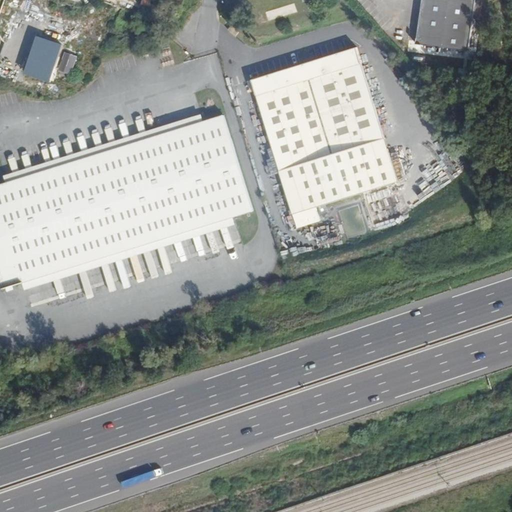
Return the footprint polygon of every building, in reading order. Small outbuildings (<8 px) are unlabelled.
[(137,21),(145,0),(134,0),(127,17),(137,21)] [(175,9),(178,2),(173,0),(169,0),(167,6),(175,9)] [(466,52),(472,0),(418,0),(414,46),(466,52)] [(234,34),(226,27),(222,31),(230,38),(234,34)] [(60,56),(33,47),(26,70),(52,78),(60,56)] [(78,56),(65,51),(58,69),(71,74),(78,56)] [(391,187),(351,51),(246,83),(290,232),(313,225),(309,212),(391,187)] [(371,86),(378,83),(374,72),(367,75),(371,86)] [(216,120),(0,184),(0,289),(245,216),(216,120)]
